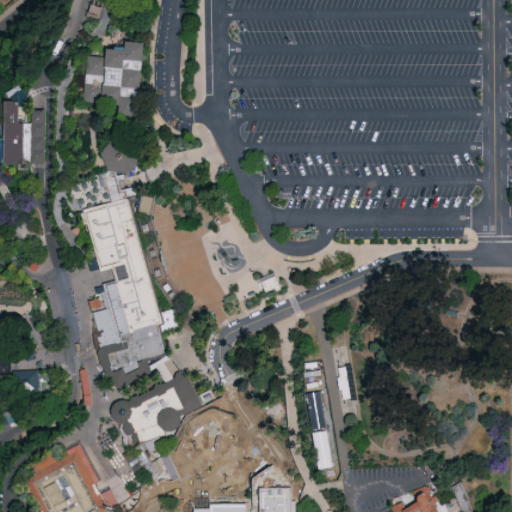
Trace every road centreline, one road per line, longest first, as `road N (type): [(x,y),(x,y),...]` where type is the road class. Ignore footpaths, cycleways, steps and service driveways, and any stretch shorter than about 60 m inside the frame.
road 1 (residential): [(266,437),(225,360),(229,338),(406,264),(511,261)]
road 2 (residential): [(247,183),(222,118),(219,0)]
